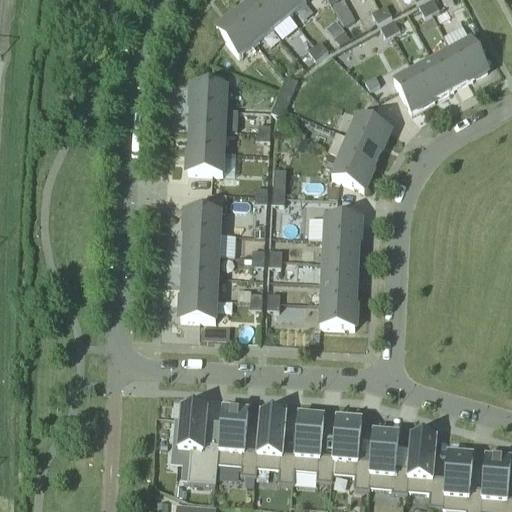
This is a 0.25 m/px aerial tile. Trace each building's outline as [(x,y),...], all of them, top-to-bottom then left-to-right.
[(289,21),(271,0),(259,0),(250,8),(272,35),(289,21)] [(271,0),(289,21),(306,7),(300,0),(271,0)] [(341,0),(326,0),(331,8),(343,1),(341,0)] [(439,15),(433,5),(426,9),(432,19),(439,15)] [(272,35),(250,8),(234,22),(256,48),(272,35)] [(432,19),(426,9),(419,13),(425,23),(432,19)] [(386,11),(379,15),(384,25),(392,21),(386,11)] [(384,25),(379,15),(371,19),(377,29),(384,25)] [(256,48),(234,22),(216,36),(238,62),(256,48)] [(334,43),(345,35),(337,25),(327,33),(334,43)] [(400,37),(394,26),(387,30),(393,41),(400,37)] [(393,41),(387,30),(380,34),(386,45),(393,41)] [(446,40),(452,53),(470,45),(464,31),(446,40)] [(471,46),(451,56),(468,87),(487,76),(471,46)] [(320,47),(314,52),(321,61),(328,56),(320,47)] [(321,61),(314,52),(308,57),(315,66),(321,61)] [(468,87),(451,56),(432,66),(449,97),(468,87)] [(449,97),(432,66),(413,77),(430,107),(449,97)] [(430,107),(413,77),(394,87),(410,118),(430,107)] [(295,94),(297,88),(298,86),(293,84),(287,81),(283,89),(295,94)] [(366,87),(370,95),(381,90),(376,81),(366,87)] [(291,101),(295,94),(283,89),(280,96),(291,101)] [(226,116),(227,93),(192,92),(191,114),(226,116)] [(288,108),(291,101),(280,96),(277,104),(288,108)] [(285,116),(288,108),(277,104),(274,111),(285,116)] [(282,123),(285,116),(274,111),(271,118),(271,119),(276,121),(282,123)] [(225,137),(226,116),(191,114),(190,135),(225,137)] [(381,156),(389,136),(357,122),(348,143),(381,156)] [(270,139),(271,131),(258,131),(258,139),(270,139)] [(223,159),(225,137),(190,135),(189,157),(223,159)] [(270,147),(270,139),(258,139),(258,147),(270,147)] [(372,176),(381,156),(348,143),(340,163),(372,176)] [(222,181),(223,159),(189,157),(188,179),(222,181)] [(364,197),(372,176),(340,163),(331,183),(364,197)] [(267,202),(267,194),(255,193),(255,202),(267,202)] [(284,203),(285,195),(273,194),(272,202),(284,203)] [(338,195),(330,195),(330,204),(337,204),(338,195)] [(267,210),(267,202),(255,202),(254,210),(267,210)] [(284,211),(284,203),(272,202),(272,211),(284,211)] [(186,217),(185,239),(219,241),(220,219),(186,217)] [(359,248),(360,226),(325,224),(324,246),(359,248)] [(255,242),(265,243),(265,234),(255,234),(255,242)] [(184,261),(218,263),(219,241),(185,239),(184,261)] [(223,240),(223,260),(235,260),(235,241),(223,240)] [(358,269),(359,248),(324,246),(323,268),(358,269)] [(264,265),(264,257),(252,256),(252,264),(264,265)] [(282,258),(270,257),(269,265),(281,266),(282,258)] [(217,284),(218,263),(184,261),(183,282),(217,284)] [(264,273),(264,265),(252,264),(251,272),(264,273)] [(281,274),(281,266),(269,265),(269,273),(281,274)] [(357,291),(358,269),(323,268),(322,289),(357,291)] [(216,306),(217,284),(183,282),(182,304),(216,306)] [(356,312),(357,291),(322,289),(321,311),(356,312)] [(262,308),(262,300),(250,299),(250,307),(262,308)] [(280,301),(268,300),(267,308),(279,309),(280,301)] [(215,328),(216,306),(182,304),(180,326),(215,328)] [(261,316),(262,308),(250,307),(249,315),(261,316)] [(279,317),(279,309),(267,308),(267,316),(279,317)] [(354,335),(356,312),(321,311),(320,333),(354,335)] [(201,345),(214,345),(215,333),(201,332),(201,345)] [(217,471),(219,451),(204,449),(207,414),(194,413),(194,411),(185,410),(185,413),(182,412),(181,425),(175,425),(174,441),(179,442),(178,455),(190,456),(187,488),(215,491),(217,471)] [(244,454),(248,416),(244,416),(244,414),(227,412),(227,415),(223,414),(219,451),(217,471),(241,473),(240,481),(245,482),(253,482),(256,455),(244,454)] [(282,459),(285,420),(282,420),(282,417),(265,416),(265,418),(260,418),(256,455),(253,482),(256,483),(257,474),(279,476),(278,489),(292,490),(295,460),(282,459)] [(320,460),(323,422),(299,420),(295,460),(292,490),(294,491),(295,477),(317,479),(316,487),(330,488),(333,461),(320,460)] [(358,464),(361,426),(336,423),(333,461),(330,488),(332,488),(333,480),(355,482),(353,495),(368,496),(371,466),(358,464)] [(406,500),(408,473),(395,471),(398,439),(373,437),(368,496),(369,496),(370,494),(391,496),(391,498),(406,500)] [(428,511),(442,511),(445,483),(432,482),(436,443),(432,442),(432,440),(415,439),(415,441),(411,441),(408,473),(406,500),(407,500),(407,497),(429,499),(428,511)] [(480,511),(482,494),(470,493),(473,461),(448,459),(445,483),(442,511),(480,511)] [(511,511),(511,503),(507,503),(510,464),(506,464),(507,462),(490,460),(489,462),(485,462),(482,494),(480,511),(511,511)] [(244,492),(253,493),(253,482),(245,482),(244,492)]
